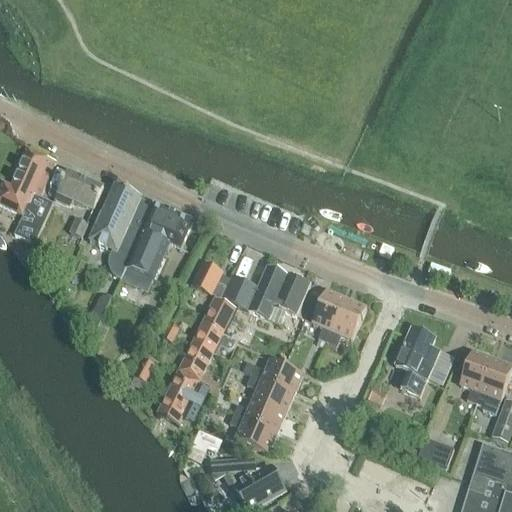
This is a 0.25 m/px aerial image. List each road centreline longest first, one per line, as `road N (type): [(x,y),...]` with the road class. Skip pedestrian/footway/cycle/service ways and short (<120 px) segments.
road 1 (unclassified): [(401,289),(209,212),(0,110)]
road 2 (residential): [(409,511),(319,473),(401,289)]
